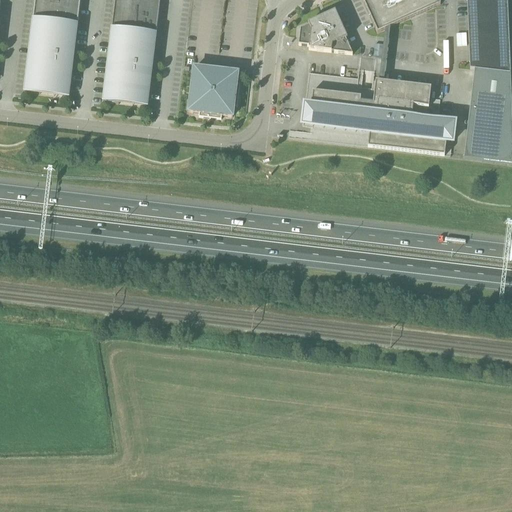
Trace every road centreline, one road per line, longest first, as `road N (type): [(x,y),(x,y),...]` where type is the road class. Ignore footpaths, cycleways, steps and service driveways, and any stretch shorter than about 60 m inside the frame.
road 1 (motorway): [(0,217),(511,278)]
road 2 (motorway): [(511,252),(0,192)]
road 3 (unclassified): [(299,0),(277,17),(262,120),(242,141),(0,115)]
